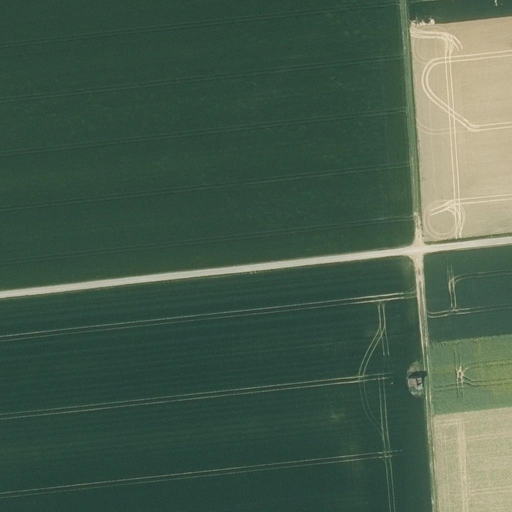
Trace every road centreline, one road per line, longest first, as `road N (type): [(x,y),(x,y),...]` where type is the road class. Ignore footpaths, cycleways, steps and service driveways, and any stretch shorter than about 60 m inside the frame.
road 1 (track): [(417,250),(0,295)]
road 2 (track): [(439,511),(417,250)]
road 3 (track): [(417,250),(400,0)]
